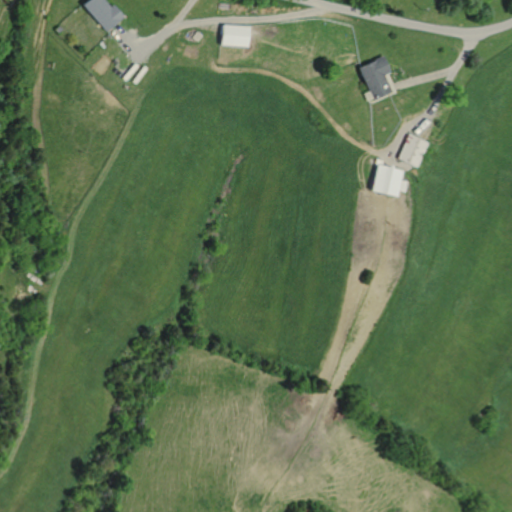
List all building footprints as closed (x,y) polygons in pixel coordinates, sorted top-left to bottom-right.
[(101,30),(118,16),(107,3),(104,6),(98,0),(80,0),(77,3),(101,30)] [(215,43),(216,23),(243,25),(242,45),(215,43)] [(367,98),(366,97),(362,98),(361,99),(360,99),(357,92),(363,90),(353,66),(355,65),(377,55),(384,71),(380,73),(377,74),(383,88),(385,90),(382,91),(367,98)] [(409,165),(420,141),(402,133),(391,157),(409,165)] [(389,196),(390,189),(397,191),(400,180),(392,178),(395,169),(383,166),(376,164),(377,159),(370,158),(369,163),(371,164),(364,189),(389,196)]
